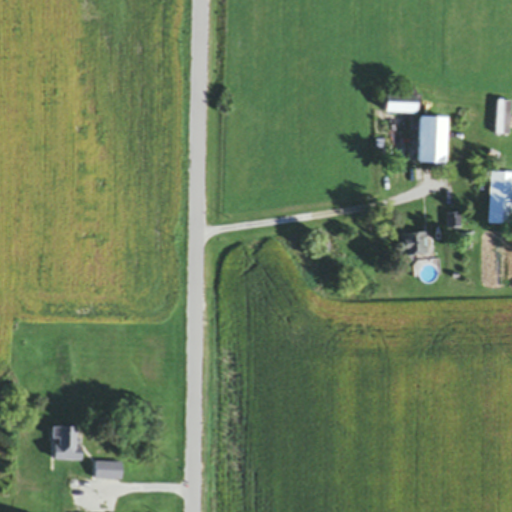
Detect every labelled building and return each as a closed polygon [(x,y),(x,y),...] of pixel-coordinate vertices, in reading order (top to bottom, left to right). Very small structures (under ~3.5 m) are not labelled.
[(417,98),(385,98),(385,116),(417,116),(417,98)] [(445,166),(446,121),(418,120),(417,166),(445,166)] [(511,226),(511,175),(489,176),(489,226),(511,226)] [(399,236),(399,257),(426,256),(426,235),(399,236)] [(53,463),(80,463),(80,430),(53,430),(53,463)]
